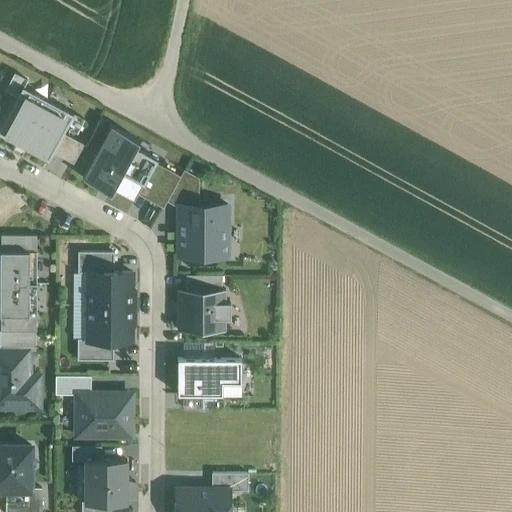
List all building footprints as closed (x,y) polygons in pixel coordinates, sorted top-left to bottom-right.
[(6,88),(17,94),(22,85),(23,86),(27,79),(15,71),(6,88)] [(17,94),(0,125),(0,132),(48,158),(52,151),(63,132),(66,126),(76,132),(77,132),(84,118),(23,86),(22,85),(17,94)] [(135,146),(139,139),(111,125),(83,176),(111,191),(112,188),(135,146)] [(84,143),(63,132),(52,151),(73,163),(84,143)] [(157,158),(135,146),(112,188),(135,200),(138,193),(155,162),(157,158)] [(180,175),(155,162),(138,193),(163,207),(166,200),(180,175)] [(183,204),(199,204),(199,177),(184,169),(180,175),(166,200),(179,207),(183,207),(183,204)] [(228,255),(228,204),(199,204),(183,204),(183,207),(183,221),(178,221),(178,255),(228,255)] [(37,235),(23,235),(23,250),(0,249),(0,267),(0,266),(0,282),(36,282),(37,235)] [(0,249),(23,250),(23,235),(1,235),(0,249)] [(88,271),(114,271),(114,251),(78,251),(78,271),(88,271)] [(88,271),(88,304),(132,305),(132,271),(114,271),(88,271)] [(36,282),(0,282),(0,314),(22,314),(22,330),(36,330),(36,282)] [(179,288),(180,328),(223,327),(222,287),(179,288)] [(88,304),(88,338),(114,338),(131,338),(132,305),(88,304)] [(22,314),(0,314),(0,329),(22,330),(22,314)] [(114,360),(114,338),(88,338),(77,337),(77,359),(114,360)] [(183,341),(183,357),(214,358),(214,341),(183,341)] [(37,347),(0,347),(0,402),(38,402),(37,347)] [(241,381),(242,358),(214,358),(183,357),(177,357),(177,393),(183,393),(213,393),(222,393),(222,381),(241,381)] [(222,381),(222,393),(241,393),(241,381),(222,381)] [(129,428),(129,392),(78,392),(78,429),(129,428)] [(213,393),(183,393),(183,409),(213,409),(213,393)] [(0,444),(0,489),(31,488),(29,443),(0,444)] [(84,501),(126,500),(124,450),(82,451),(84,501)] [(212,471),(212,488),(229,488),(229,489),(248,489),(248,472),(212,471)] [(212,488),(176,488),(176,511),(228,511),(229,489),(229,488),(212,488)]
